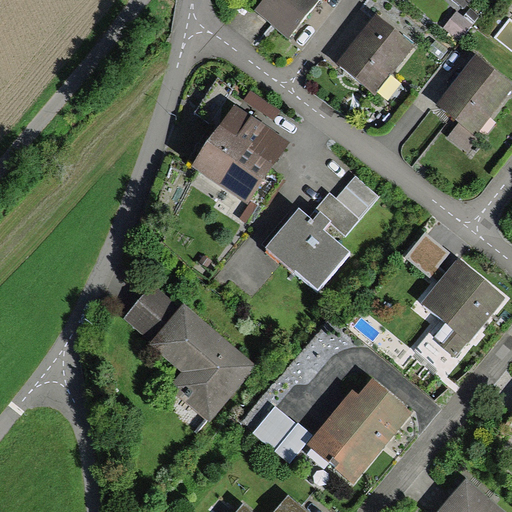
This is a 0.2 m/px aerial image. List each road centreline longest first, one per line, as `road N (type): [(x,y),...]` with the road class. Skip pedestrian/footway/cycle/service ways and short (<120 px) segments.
road 1 (residential): [(189,26),(121,218),(50,368),(78,406),(93,511)]
road 2 (residential): [(285,88),(469,227)]
road 3 (track): [(0,168),(138,0)]
road 4 (residential): [(511,348),(374,511)]
